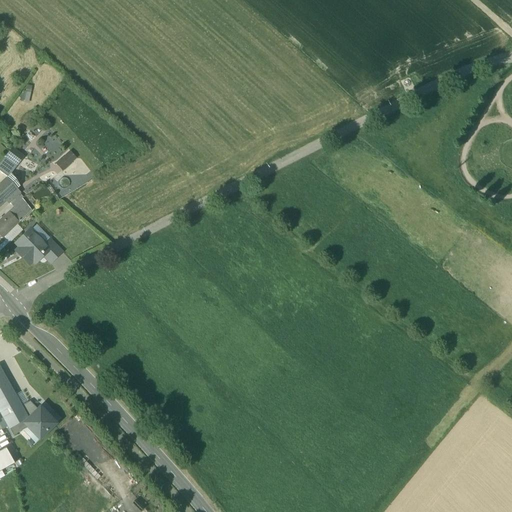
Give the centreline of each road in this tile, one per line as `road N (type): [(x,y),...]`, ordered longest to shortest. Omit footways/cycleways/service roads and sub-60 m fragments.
road 1 (residential): [(12,306),(470,71),(511,60)]
road 2 (track): [(511,417),(229,193)]
road 3 (tertiary): [(202,511),(12,306)]
